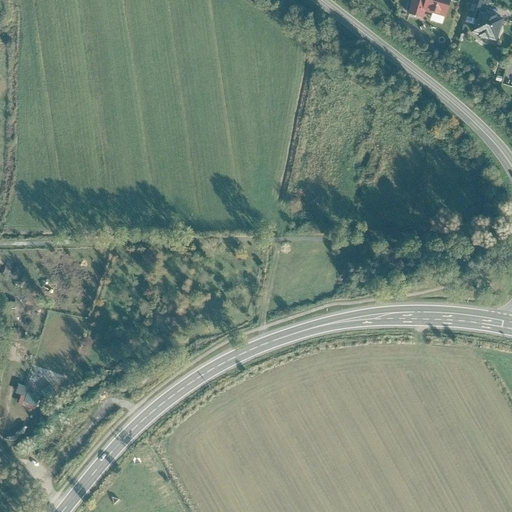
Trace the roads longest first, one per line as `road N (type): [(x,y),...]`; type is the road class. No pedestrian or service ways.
road 1 (secondary): [(64,511),(143,420),(239,356),(358,319),(511,328)]
road 2 (tertiary): [(320,0),(472,121),(511,166)]
